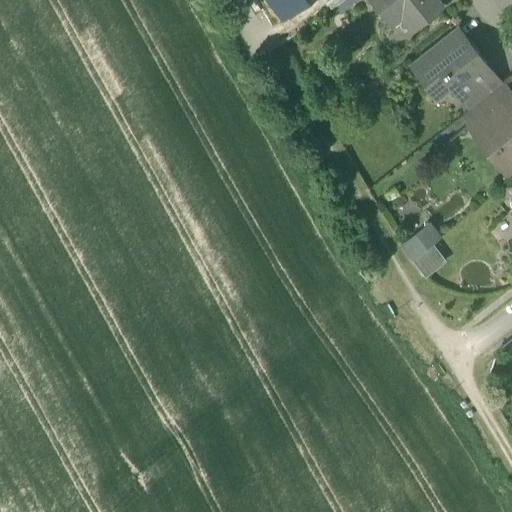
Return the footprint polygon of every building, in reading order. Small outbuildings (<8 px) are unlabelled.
[(269,0),(282,17),(303,0),(269,0)] [(374,0),(384,12),(393,4),(412,28),(441,5),(436,0),(374,0)] [(455,30),(411,64),(429,87),(444,76),(461,97),(493,72),(475,49),(472,51),(455,30)] [(493,72),(461,97),(470,108),(499,85),(501,83),(493,72)] [(470,108),(462,114),(470,125),(479,118),(478,117),(507,95),(499,85),(470,108)] [(511,101),(507,95),(478,117),(479,118),(470,125),(505,168),(511,162),(511,101)] [(451,257),(437,240),(446,234),(434,217),(403,240),(429,274),(451,257)]
